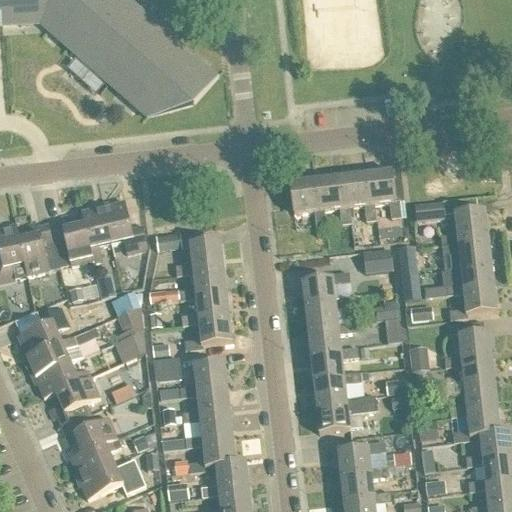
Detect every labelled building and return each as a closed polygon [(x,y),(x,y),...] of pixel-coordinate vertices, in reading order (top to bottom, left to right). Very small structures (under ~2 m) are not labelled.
[(0,0),(0,26),(41,24),(79,58),(76,61),(106,87),(108,84),(149,120),(169,97),(183,110),(188,105),(193,109),(214,86),(213,85),(116,0),(0,0)] [(392,177),(366,180),(370,209),(375,209),(390,207),(392,224),(402,223),(400,206),(395,206),(392,177)] [(370,209),(366,180),(341,182),(345,212),(350,211),(365,209),(367,226),(377,225),(375,209),(370,209)] [(345,212),(341,182),(316,185),(319,215),(325,214),(339,212),(341,229),(352,228),(350,211),(345,212)] [(319,215),(316,185),(290,188),(294,218),(314,215),(316,232),(323,231),(327,231),(325,214),(319,215)] [(108,208),(101,210),(111,250),(124,247),(127,259),(147,255),(142,233),(131,236),(124,208),(109,212),(108,208)] [(445,209),(416,212),(418,228),(446,225),(445,209)] [(99,253),(111,250),(101,210),(94,211),(95,215),(80,218),(83,231),(91,268),(102,265),(99,253)] [(442,251),(458,249),(457,244),(489,241),(486,215),(455,219),(457,239),(441,241),(442,251)] [(91,268),(83,231),(72,233),(69,220),(59,223),(60,227),(50,229),(58,262),(68,260),(71,272),(91,268)] [(57,262),(58,262),(50,229),(41,232),(39,227),(29,230),(32,242),(21,245),(27,269),(24,269),(27,282),(28,283),(60,275),(57,262)] [(27,282),(24,269),(27,269),(21,245),(17,228),(9,230),(10,233),(0,235),(0,259),(0,261),(0,288),(15,285),(27,282)] [(158,257),(182,254),(180,239),(156,242),(158,257)] [(489,241),(457,244),(458,249),(442,251),(443,266),(444,276),(461,274),(461,269),(492,266),(489,241)] [(176,283),(193,281),(193,275),(224,273),(221,247),(189,251),(191,272),(175,274),(176,283)] [(391,255),(364,258),(366,279),(394,276),(391,255)] [(418,279),(415,258),(404,259),(406,281),(418,279)] [(494,291),(492,266),(461,269),(461,274),(444,276),(441,276),(443,292),(424,294),(425,303),(463,299),(463,294),(494,291)] [(226,298),(224,273),(193,275),(193,281),(194,296),(177,298),(179,308),(196,306),(196,301),(226,298)] [(302,288),(305,314),(336,310),(336,305),(334,290),(349,288),(348,279),(332,281),(332,285),(302,288)] [(115,302),(112,287),(98,290),(101,305),(115,302)] [(497,317),(494,291),(463,294),(463,299),(465,314),(449,316),(450,326),(467,324),(467,320),(497,317)] [(73,309),(85,306),(82,294),(70,297),(73,309)] [(152,310),(160,309),(159,298),(150,299),(152,310)] [(229,324),(226,298),(196,301),(196,306),(198,322),(181,324),(182,333),(199,331),(199,326),(229,324)] [(126,316),(140,311),(136,301),(122,306),(126,316)] [(351,303),(336,305),(336,310),(305,314),(307,339),(339,335),(339,330),(337,316),(353,314),(351,303)] [(385,313),(377,313),(378,327),(398,325),(396,307),(384,308),(385,313)] [(23,365),(27,364),(61,349),(60,347),(56,337),(68,331),(60,311),(38,321),(43,331),(17,342),(23,356),(20,358),(23,365)] [(144,337),(141,313),(118,323),(124,338),(116,342),(119,347),(144,337)] [(413,327),(434,325),(433,313),(412,315),(413,327)] [(152,334),(162,333),(161,319),(150,320),(152,334)] [(232,349),(229,324),(199,326),(199,331),(200,347),(184,349),(185,359),(203,357),(202,353),(232,349)] [(400,325),(386,326),(388,338),(401,336),(400,325)] [(354,328),(339,330),(339,335),(307,339),(310,364),(342,361),(342,355),(340,340),(355,338),(354,328)] [(147,358),(144,337),(115,349),(123,369),(147,358)] [(445,374),(461,372),(460,365),(492,362),(489,338),(458,341),(460,362),(444,364),(445,374)] [(73,342),(60,347),(61,349),(27,364),(32,376),(28,377),(31,384),(70,368),(65,356),(77,351),(73,342)] [(154,363),(170,361),(168,350),(153,351),(154,363)] [(357,353),(342,355),(342,361),(310,364),(313,388),(345,385),(345,380),(343,365),(358,363),(357,353)] [(361,364),(369,363),(368,353),(360,354),(361,364)] [(410,355),(412,378),(430,376),(427,353),(410,355)] [(495,387),(492,362),(460,365),(461,372),(463,387),(447,389),(448,399),(464,397),(463,390),(495,387)] [(178,365),(152,368),(155,391),(180,388),(178,365)] [(139,374),(148,374),(147,366),(139,367),(139,374)] [(75,379),(70,368),(31,384),(34,391),(38,390),(44,404),(55,399),(91,384),(87,374),(75,379)] [(228,395),(225,369),(193,373),(196,394),(180,396),(179,394),(160,397),(162,407),(180,405),(197,403),(197,398),(228,395)] [(360,378),(345,380),(345,385),(313,388),(316,413),(348,410),(347,405),(346,389),(362,387),(360,378)] [(100,405),(91,384),(55,399),(60,410),(48,415),(52,424),(57,422),(61,432),(82,423),(79,414),(100,405)] [(388,401),(407,399),(405,386),(386,388),(388,401)] [(443,387),(430,388),(432,401),(444,399),(443,389),(443,387)] [(498,412),(495,387),(463,390),(464,397),(466,412),(449,414),(451,424),(467,422),(466,415),(498,412)] [(143,414),(151,413),(149,395),(142,401),(143,414)] [(231,420),(228,395),(197,398),(197,403),(198,419),(181,421),(182,430),(200,428),(200,423),(231,420)] [(393,415),(408,413),(407,401),(391,403),(393,415)] [(374,402),(363,403),(347,405),(348,410),(316,413),(319,439),(350,435),(348,417),(351,416),(352,420),(376,417),(374,402)] [(501,438),(498,412),(466,415),(467,422),(469,437),(452,439),(453,449),(471,447),(471,443),(479,442),(479,441),(501,438)] [(165,432),(177,431),(175,415),(163,417),(165,432)] [(184,445),(186,455),(203,453),(203,448),(234,445),(231,420),(200,423),(200,428),(201,443),(184,445)] [(87,434),(82,423),(61,432),(66,443),(61,445),(65,454),(76,449),(81,458),(117,443),(109,425),(87,434)] [(420,446),(438,444),(436,427),(418,429),(420,446)] [(511,449),(511,437),(501,438),(479,441),(479,442),(481,461),(465,463),(466,473),(483,471),(482,466),(511,462),(511,449)] [(164,456),(171,455),(169,438),(162,438),(164,456)] [(137,458),(149,453),(144,442),(132,447),(137,458)] [(121,453),(117,443),(81,458),(69,463),(76,478),(73,480),(76,487),(114,470),(109,458),(121,453)] [(188,479),(188,480),(207,478),(206,474),(215,473),(237,469),(234,445),(203,448),(203,453),(204,468),(187,470),(176,472),(177,480),(188,479)] [(360,448),(337,451),(338,458),(361,455),(360,448)] [(338,458),(341,483),(372,480),(372,474),(370,460),(386,458),(385,449),(368,451),(368,454),(361,455),(338,458)] [(147,476),(159,475),(157,459),(145,461),(147,476)] [(395,472),(412,470),(410,459),(394,461),(395,472)] [(511,488),(511,462),(482,466),(483,471),(484,486),(468,488),(469,498),(485,496),(485,491),(511,488)] [(116,475),(114,470),(76,487),(79,494),(82,492),(87,505),(112,494),(117,504),(146,492),(135,467),(116,475)] [(247,468),(237,469),(215,473),(217,491),(200,493),(202,504),(219,502),(218,497),(250,494),(247,468)] [(388,472),(372,474),(372,480),(341,483),(344,508),(375,505),(374,499),(373,483),(389,482),(388,472)] [(427,501),(446,499),(445,486),(425,488),(427,501)] [(188,487),(167,489),(169,507),(190,505),(188,487)] [(511,511),(511,488),(485,491),(485,496),(487,511),(482,511),(511,511)] [(252,511),(250,494),(218,497),(219,502),(219,511),(252,511)] [(390,497),(374,499),(375,505),(344,508),(344,511),(376,511),(376,509),(391,507),(390,497)]
